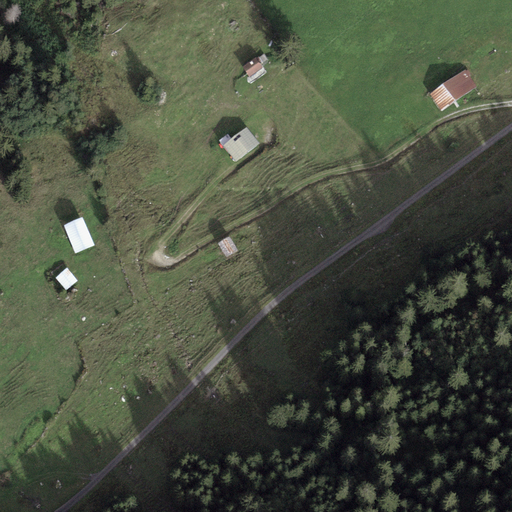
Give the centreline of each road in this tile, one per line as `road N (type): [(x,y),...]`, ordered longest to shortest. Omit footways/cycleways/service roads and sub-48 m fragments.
road 1 (track): [(511,128),(289,288),(57,511)]
road 2 (track): [(228,172),(164,242),(159,257),(170,261),(297,187),(386,161),(440,121),(511,104)]
